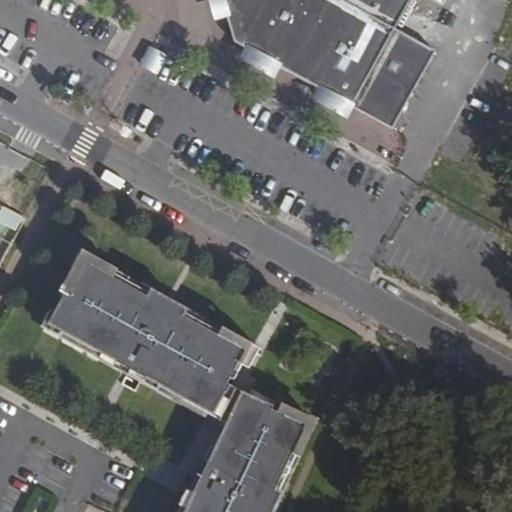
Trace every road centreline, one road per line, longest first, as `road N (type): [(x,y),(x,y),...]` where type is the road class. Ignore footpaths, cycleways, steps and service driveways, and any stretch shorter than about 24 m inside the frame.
road 1 (residential): [(0,97),(511,374)]
road 2 (unknown): [(3,497),(29,445),(53,432),(86,453),(80,511)]
